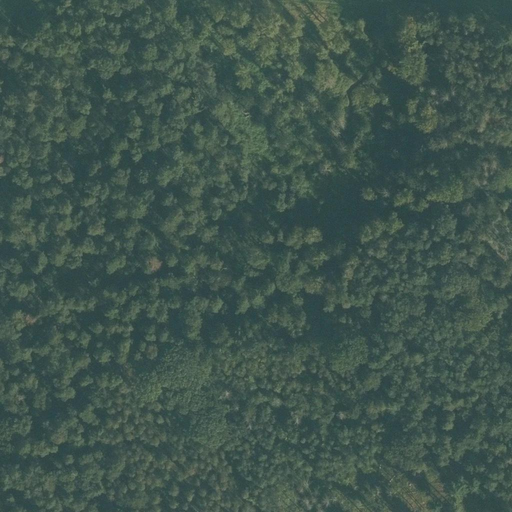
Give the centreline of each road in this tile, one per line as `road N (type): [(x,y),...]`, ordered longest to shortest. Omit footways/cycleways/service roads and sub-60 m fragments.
road 1 (track): [(511,165),(310,261),(0,437)]
road 2 (track): [(511,20),(304,0)]
